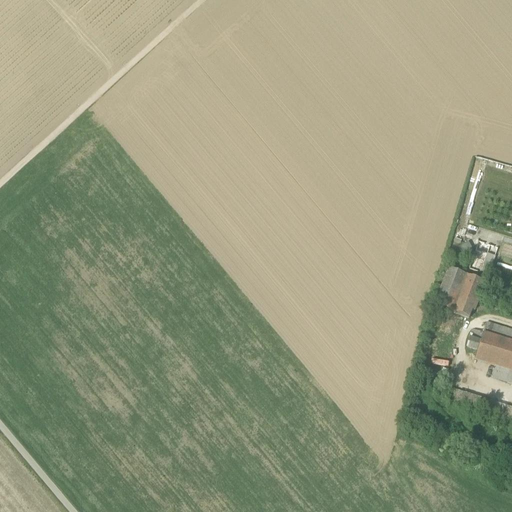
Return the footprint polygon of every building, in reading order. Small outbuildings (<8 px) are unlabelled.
[(459,229),(471,233),(473,227),(461,224),(459,229)] [(460,247),(465,256),(473,252),(468,243),(460,247)] [(478,243),(473,257),(484,261),(480,275),(486,277),(496,249),(478,243)] [(468,271),(480,275),(484,261),(473,257),(468,271)] [(484,284),(463,276),(460,274),(447,270),(434,306),(468,320),(472,312),(474,313),(484,284)] [(511,332),(486,324),(483,335),(511,343),(511,332)] [(511,343),(483,335),(480,343),(477,352),(474,361),(494,367),(511,372),(511,343)] [(467,349),(477,352),(480,343),(469,340),(467,349)] [(511,384),(511,372),(494,367),(491,378),(511,384)] [(446,402),(511,423),(511,409),(450,389),(446,402)]
